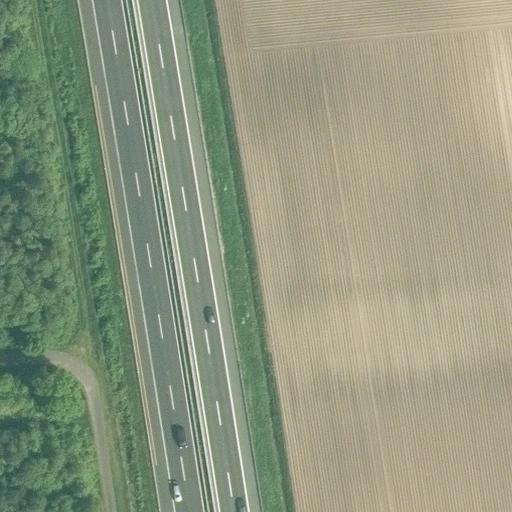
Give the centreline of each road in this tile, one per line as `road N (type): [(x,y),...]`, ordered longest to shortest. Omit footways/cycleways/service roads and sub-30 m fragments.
road 1 (motorway): [(232,511),(151,0)]
road 2 (motorway): [(106,0),(187,511)]
road 3 (track): [(0,358),(84,364),(101,407),(116,511)]
